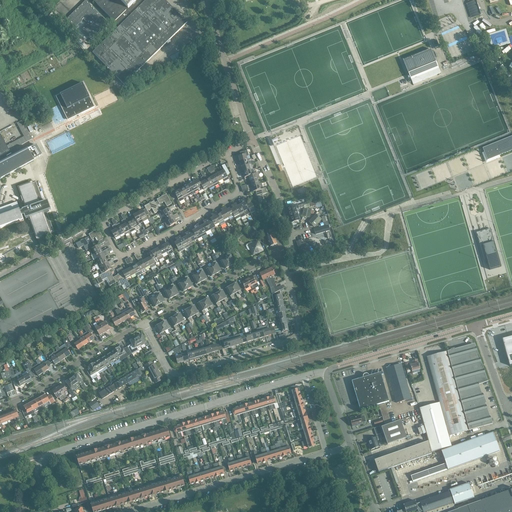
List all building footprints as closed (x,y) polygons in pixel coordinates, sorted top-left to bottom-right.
[(92,0),(114,23),(115,22),(118,25),(127,16),(129,18),(93,53),(124,85),(187,23),(164,0),(146,0),(146,1),(144,0),(92,0)] [(176,11),(180,14),(182,13),(183,14),(190,7),(185,2),(176,11)] [(432,54),(431,50),(403,61),(408,74),(411,81),(413,84),(425,79),(423,76),(427,74),(428,78),(440,73),(439,70),(435,59),(437,58),(435,53),(432,54)] [(81,114),(95,107),(83,83),(56,97),(67,120),(70,119),(72,118),(78,114),(78,115),(81,113),(81,114)] [(26,128),(22,121),(17,123),(24,137),(7,146),(0,133),(0,156),(9,152),(10,152),(32,139),(26,128)] [(487,160),(511,150),(511,136),(482,148),(487,160)] [(0,228),(19,221),(20,222),(24,221),(23,220),(30,218),(37,238),(54,232),(47,213),(49,212),(49,211),(51,210),(48,201),(46,201),(45,200),(43,201),(36,182),(19,188),(27,208),(20,211),(17,202),(0,208),(0,195),(0,196),(1,190),(0,186),(0,178),(33,161),(33,160),(42,155),(36,145),(28,150),(26,147),(0,160),(0,228)] [(240,162),(247,160),(246,157),(249,156),(247,151),(240,153),(241,156),(238,157),(240,162)] [(227,175),(229,174),(225,165),(220,168),(222,171),(219,173),(224,182),(229,179),(227,175)] [(253,169),(251,170),(243,172),(245,178),(249,177),(249,176),(252,175),(257,174),(256,172),(254,172),(253,169)] [(219,173),(214,176),(218,183),(220,185),(224,183),(224,182),(219,173)] [(258,179),(260,179),(258,173),(257,174),(252,175),(249,176),(249,177),(245,178),(244,178),(245,180),(249,179),(250,182),(258,179)] [(214,176),(210,178),(213,185),(218,183),(214,176)] [(210,178),(205,181),(209,188),(210,189),(214,187),(213,185),(210,178)] [(247,188),(252,187),(259,184),(258,179),(250,182),(251,185),(247,186),(247,188)] [(194,183),(198,191),(199,192),(203,189),(202,187),(200,184),(198,180),(194,183)] [(205,181),(200,184),(202,187),(203,189),(204,190),(209,188),(205,181)] [(189,185),(194,195),(196,194),(195,193),(198,191),(194,183),(189,185)] [(261,190),(263,189),(262,184),(259,184),(252,187),(247,188),(248,190),(252,189),(253,192),(255,191),(261,190)] [(184,188),(189,196),(192,195),(192,196),(194,195),(189,185),(184,188)] [(179,190),(184,199),(189,196),(184,188),(179,190)] [(266,188),(263,189),(261,190),(255,191),(258,202),(259,202),(264,200),(262,195),(267,193),(266,188)] [(184,200),(184,199),(179,190),(175,193),(179,199),(178,200),(180,202),(184,200)] [(155,203),(158,208),(161,207),(160,205),(164,202),(167,207),(172,204),(166,194),(157,200),(158,201),(155,203)] [(310,204),(313,203),(313,201),(311,201),(311,200),(313,200),(313,196),(305,198),(307,203),(307,205),(310,204)] [(240,206),(244,212),(248,210),(249,210),(246,205),(243,200),(241,201),(242,204),(240,206)] [(158,208),(155,203),(154,201),(144,206),(146,209),(143,210),(146,216),(149,214),(147,211),(152,209),(154,214),(159,211),(158,208)] [(251,203),(246,205),(249,210),(248,210),(251,215),(261,210),(258,205),(254,207),(251,203)] [(246,216),(244,212),(240,206),(238,207),(236,204),(234,205),(240,217),(241,218),(246,216)] [(240,217),(234,205),(231,207),(233,209),(231,211),(233,216),(234,218),(234,217),(236,220),(240,217)] [(291,223),(300,221),(295,205),(286,208),(291,223)] [(223,209),(229,218),(233,216),(231,211),(230,209),(227,210),(226,207),(223,209)] [(165,217),(172,213),(169,208),(159,214),(161,216),(163,214),(165,217)] [(229,218),(223,209),(221,210),(223,213),(220,214),(224,221),(229,218)] [(304,209),(302,216),(310,218),(311,214),(311,211),(304,209)] [(138,213),(143,222),(148,220),(146,216),(143,210),(138,213)] [(143,222),(138,213),(133,216),(133,215),(134,218),(135,219),(137,222),(139,225),(143,222)] [(164,223),(174,218),(172,213),(165,217),(166,219),(163,221),(164,223)] [(225,223),(224,221),(220,214),(218,215),(216,213),(214,214),(219,223),(221,226),(225,223)] [(219,223),(214,214),(212,215),(213,218),(211,219),(212,221),(211,221),(211,222),(212,221),(215,226),(219,223)] [(316,214),(308,222),(314,228),(322,220),(316,214)] [(174,218),(164,223),(167,228),(177,223),(174,218)] [(130,222),(135,230),(135,231),(140,228),(139,225),(137,222),(135,219),(130,222)] [(205,221),(211,230),(215,228),(215,226),(212,221),(211,222),(211,221),(209,222),(208,220),(205,221)] [(211,230),(205,221),(203,222),(205,225),(202,226),(206,233),(211,230)] [(126,224),(130,233),(135,230),(130,222),(126,224)] [(114,225),(116,229),(120,236),(125,234),(121,227),(119,224),(116,225),(116,224),(114,225)] [(121,227),(125,234),(125,235),(128,234),(129,235),(131,234),(130,233),(126,224),(121,227)] [(120,236),(116,229),(114,225),(112,226),(114,230),(111,232),(115,239),(120,236)] [(207,235),(206,233),(202,226),(200,228),(198,225),(196,226),(202,237),(207,235)] [(202,237),(196,226),(193,227),(195,230),(193,231),(194,233),(196,238),(197,240),(202,237)] [(254,226),(250,227),(254,236),(256,240),(260,238),(254,226)] [(316,235),(330,231),(328,226),(314,230),(316,235)] [(268,230),(270,236),(267,237),(271,247),(277,244),(273,235),(278,233),(276,227),(268,230)] [(100,245),(103,243),(105,242),(104,239),(98,229),(89,235),(91,240),(96,237),(99,242),(98,242),(100,245)] [(501,267),(490,229),(479,232),(487,259),(486,259),(490,270),(501,267)] [(188,233),(193,242),(197,240),(196,238),(194,233),(191,234),(190,232),(188,233)] [(193,242),(188,233),(185,234),(187,237),(184,238),(189,247),(194,245),(193,242)] [(89,244),(91,243),(88,237),(76,244),(79,249),(83,246),(86,251),(91,248),(89,244)] [(189,247),(184,238),(182,240),(180,237),(178,238),(184,250),(189,247)] [(184,250),(178,238),(176,239),(177,242),(175,244),(180,253),(184,250)] [(321,250),(319,248),(321,246),(318,244),(317,245),(311,239),(308,242),(318,253),(321,250)] [(262,251),(260,246),(258,242),(253,244),(252,242),(246,245),(246,246),(248,250),(249,250),(251,250),(253,255),(262,251)] [(103,243),(100,245),(92,249),(89,250),(92,255),(94,254),(101,250),(100,247),(104,245),(103,243)] [(163,246),(167,253),(168,255),(175,252),(171,245),(170,243),(168,244),(168,243),(163,246)] [(158,248),(162,255),(167,253),(163,246),(158,248)] [(154,251),(159,261),(164,258),(162,255),(158,248),(154,251)] [(97,259),(108,253),(107,251),(103,253),(101,250),(94,254),(97,259)] [(159,261),(154,251),(149,254),(149,253),(148,253),(151,258),(151,257),(153,260),(154,263),(159,261)] [(108,253),(97,259),(100,264),(106,260),(105,257),(109,255),(108,253)] [(146,260),(150,266),(151,268),(156,266),(154,263),(153,260),(151,257),(151,258),(148,253),(147,254),(149,258),(146,260)] [(226,259),(230,266),(233,265),(233,264),(235,263),(231,256),(230,254),(227,255),(229,258),(226,259)] [(141,262),(145,269),(150,266),(146,260),(143,261),(141,257),(139,258),(141,262)] [(141,262),(139,258),(137,259),(139,263),(137,265),(141,273),(144,272),(144,273),(146,272),(145,269),(141,262)] [(230,266),(226,259),(223,261),(222,258),(219,259),(221,262),(224,269),(226,268),(230,266)] [(100,270),(113,262),(112,260),(108,262),(106,260),(100,264),(97,265),(100,270)] [(210,264),(216,274),(219,272),(221,271),(217,264),(216,261),(210,264)] [(113,262),(100,270),(102,274),(105,273),(109,271),(112,269),(111,267),(114,265),(113,262)] [(130,263),(137,276),(137,277),(142,274),(141,273),(137,265),(134,266),(132,262),(130,263)] [(137,276),(130,263),(128,264),(130,269),(127,270),(131,277),(132,279),(137,276)] [(216,274),(210,264),(210,263),(209,264),(211,267),(209,268),(208,266),(205,267),(207,270),(210,276),(212,275),(212,276),(216,274)] [(131,277),(127,270),(124,272),(122,267),(120,269),(122,273),(122,274),(123,273),(126,280),(126,279),(131,277)] [(266,271),(276,293),(285,288),(283,285),(277,288),(272,276),(275,275),(272,268),(266,271)] [(198,274),(202,282),(205,280),(205,279),(207,278),(203,272),(202,269),(199,270),(201,273),(198,274)] [(113,278),(109,271),(105,273),(102,274),(99,276),(100,277),(96,279),(99,284),(106,280),(109,286),(116,283),(114,280),(113,279),(114,278),(113,278)] [(276,293),(266,271),(260,274),(263,281),(266,279),(271,289),(270,293),(271,295),(276,293)] [(122,273),(113,278),(114,278),(113,279),(114,280),(116,283),(117,282),(120,287),(124,285),(126,289),(130,287),(126,279),(126,280),(123,273),(122,274),(122,273)] [(202,282),(198,274),(195,276),(194,273),(191,274),(193,277),(196,284),(198,283),(198,284),(202,282)] [(154,278),(158,284),(160,289),(163,288),(157,277),(154,278)] [(184,282),(188,289),(191,287),(193,286),(189,279),(187,277),(185,278),(187,280),(184,282)] [(252,289),(254,293),(255,294),(257,293),(255,288),(254,285),(257,284),(255,280),(254,280),(253,277),(247,280),(251,287),(252,289)] [(245,290),(251,287),(247,280),(242,283),(244,286),(243,286),(245,290)] [(188,289),(184,282),(181,284),(179,281),(177,282),(179,285),(182,291),(184,290),(184,291),(188,289)] [(146,296),(145,294),(140,284),(137,285),(139,289),(138,290),(142,298),(146,296)] [(170,290),(174,297),(177,295),(177,294),(178,293),(175,287),(173,284),(171,285),(173,288),(170,290)] [(231,286),(235,293),(238,292),(240,295),(242,293),(240,291),(241,291),(237,284),(235,285),(235,284),(231,286)] [(235,293),(231,286),(228,288),(228,289),(227,290),(230,296),(232,299),(234,298),(233,295),(235,293)] [(174,297),(170,290),(167,291),(165,288),(163,290),(165,292),(164,292),(168,299),(170,298),(170,299),(174,297)] [(273,303),(283,301),(282,295),(281,295),(280,291),(272,295),(273,303)] [(130,298),(126,292),(123,293),(124,295),(123,295),(122,295),(118,297),(120,299),(123,297),(126,302),(127,301),(127,300),(130,298)] [(154,295),(159,305),(163,303),(163,302),(164,301),(161,294),(161,295),(159,292),(157,293),(157,292),(153,293),(154,295)] [(217,294),(221,301),(224,300),(226,302),(228,301),(226,298),(227,298),(223,292),(221,293),(221,292),(217,294)] [(221,301),(217,294),(214,296),(212,297),(216,304),(218,307),(220,305),(218,303),(221,301)] [(159,305),(154,295),(149,297),(150,300),(154,307),(156,306),(159,305)] [(143,299),(142,300),(141,297),(132,302),(136,308),(139,307),(141,311),(141,313),(143,314),(144,313),(144,312),(148,310),(146,306),(147,305),(143,299)] [(203,301),(207,309),(210,307),(211,310),(214,309),(212,306),(209,299),(207,300),(207,299),(203,301)] [(207,309),(203,301),(200,303),(200,304),(198,305),(202,311),(204,314),(206,313),(204,310),(207,309)] [(130,311),(126,313),(129,319),(136,315),(130,303),(127,305),(130,311)] [(189,309),(193,316),(196,315),(197,317),(200,316),(198,313),(195,307),(193,308),(193,307),(189,309)] [(129,319),(126,313),(122,315),(119,309),(115,311),(119,317),(122,322),(129,319)] [(193,316),(189,309),(186,311),(186,312),(184,312),(188,319),(189,322),(192,320),(190,318),(193,316)] [(122,322),(119,317),(116,319),(112,313),(109,315),(115,326),(122,322)] [(175,317),(179,324),(182,322),(183,325),(186,324),(184,321),(181,314),(179,315),(175,317)] [(179,324),(175,317),(172,318),(172,319),(170,320),(174,327),(175,329),(178,328),(176,325),(179,324)] [(100,325),(105,333),(110,329),(106,322),(100,325)] [(161,324),(165,331),(168,330),(169,333),(172,331),(170,329),(167,322),(165,323),(164,322),(161,324)] [(266,326),(262,327),(265,337),(271,335),(269,329),(267,322),(265,322),(266,326)] [(165,331),(161,324),(157,326),(158,327),(156,328),(160,334),(161,337),(164,336),(162,333),(165,331)] [(265,337),(262,327),(261,324),(259,325),(260,328),(259,328),(260,331),(257,331),(257,332),(259,339),(265,337)] [(83,335),(89,343),(94,339),(91,334),(93,332),(89,325),(86,327),(84,329),(86,332),(83,335)] [(105,333),(100,325),(95,328),(99,336),(105,333)] [(254,340),(252,334),(250,327),(247,328),(249,333),(246,334),(248,342),(254,340)] [(89,343),(83,335),(79,329),(77,330),(81,336),(78,338),(80,341),(83,346),(89,343)] [(102,340),(113,334),(111,330),(100,337),(102,340)] [(239,334),(242,344),(248,342),(246,334),(244,330),(242,330),(243,333),(239,334)] [(242,344),(239,334),(234,336),(234,337),(237,346),(242,344)] [(148,341),(146,342),(142,335),(139,336),(137,337),(136,338),(140,345),(144,344),(145,346),(149,344),(148,341)] [(231,347),(228,338),(227,336),(219,339),(220,344),(222,350),(225,349),(231,347)] [(511,365),(511,336),(502,339),(509,366),(511,365)] [(228,338),(231,347),(237,346),(234,337),(228,338)] [(137,348),(141,346),(140,345),(136,338),(135,338),(133,339),(130,341),(132,344),(127,347),(132,354),(138,350),(137,348)] [(59,348),(66,358),(71,354),(67,349),(71,346),(67,339),(64,342),(65,344),(59,348)] [(83,346),(80,341),(74,344),(78,350),(83,346)] [(218,351),(221,350),(219,344),(216,345),(213,346),(213,344),(210,345),(212,353),(218,351)] [(187,354),(189,360),(190,360),(190,361),(195,360),(193,352),(191,346),(189,346),(188,347),(190,353),(187,354)] [(447,352),(468,431),(491,424),(484,404),(485,403),(482,394),(480,394),(477,384),(486,381),(474,346),(448,353),(448,352),(447,352),(447,351),(447,352)] [(66,358),(59,348),(58,347),(55,349),(57,351),(55,353),(60,362),(66,358)] [(127,356),(131,354),(126,348),(123,350),(121,351),(119,347),(117,349),(116,348),(115,349),(114,350),(114,351),(120,361),(121,360),(123,359),(124,359),(127,356)] [(183,362),(181,355),(180,350),(178,347),(172,350),(173,351),(174,353),(174,354),(178,353),(179,356),(176,357),(178,364),(183,362)] [(201,358),(201,357),(199,350),(193,352),(195,360),(201,358)] [(112,352),(108,354),(115,364),(116,366),(118,364),(121,362),(120,361),(114,351),(112,352)] [(448,436),(468,431),(447,352),(427,357),(439,403),(419,408),(421,414),(431,452),(451,446),(448,436)] [(60,362),(55,353),(54,353),(52,354),(53,354),(49,357),(50,358),(47,359),(51,365),(54,363),(55,365),(60,362)] [(112,366),(115,364),(108,354),(103,358),(109,367),(110,366),(109,364),(110,364),(112,366)] [(103,358),(98,361),(104,371),(107,369),(106,366),(107,366),(108,368),(109,367),(103,358)] [(38,364),(44,373),(49,369),(48,368),(51,366),(48,361),(42,365),(39,359),(36,361),(38,364)] [(412,372),(420,369),(418,363),(417,360),(412,361),(413,364),(410,365),(412,372)] [(44,373),(38,364),(35,366),(33,367),(28,361),(26,363),(26,364),(34,376),(37,374),(38,376),(44,373)] [(100,376),(102,378),(105,383),(107,382),(104,377),(102,374),(101,373),(104,371),(98,361),(94,363),(92,364),(99,374),(100,376)] [(161,381),(159,378),(161,377),(155,364),(153,365),(151,362),(145,365),(147,368),(148,368),(156,383),(161,381)] [(23,377),(26,383),(32,380),(31,378),(34,376),(26,364),(23,366),(28,374),(23,377)] [(92,364),(90,364),(90,365),(90,366),(87,367),(89,371),(88,372),(90,376),(93,380),(94,379),(96,382),(99,381),(97,378),(100,376),(99,374),(92,364)] [(396,403),(411,399),(401,364),(386,368),(396,403)] [(143,379),(141,375),(138,370),(132,373),(137,382),(143,379)] [(137,382),(132,373),(124,378),(127,384),(128,383),(130,387),(137,382)] [(360,410),(389,402),(380,373),(369,376),(369,375),(368,374),(366,374),(364,375),(363,376),(363,377),(363,378),(352,381),(360,410)] [(23,377),(21,374),(19,376),(14,375),(11,376),(13,382),(15,381),(19,388),(21,386),(26,383),(23,377)] [(84,383),(83,384),(77,374),(74,376),(72,377),(72,378),(71,378),(77,386),(80,384),(84,389),(87,387),(84,383)] [(71,378),(71,379),(70,378),(69,379),(69,380),(66,382),(71,389),(68,391),(73,399),(73,398),(75,401),(78,399),(76,397),(76,396),(74,392),(79,389),(77,386),(71,378)] [(127,384),(124,378),(118,382),(122,387),(127,384)] [(122,387),(118,382),(109,388),(112,393),(122,387)] [(65,394),(68,392),(63,384),(62,385),(61,384),(60,385),(60,386),(57,388),(66,402),(69,400),(67,397),(65,394)] [(64,403),(66,402),(57,388),(55,389),(54,389),(53,390),(53,391),(52,391),(57,399),(60,397),(62,400),(64,403)] [(112,393),(109,388),(104,391),(108,396),(112,393)] [(288,397),(300,394),(299,389),(291,391),(292,393),(287,394),(288,397)] [(108,396),(104,391),(99,394),(102,399),(108,396)] [(45,407),(55,402),(54,401),(51,394),(47,397),(46,395),(43,396),(40,397),(41,398),(40,398),(45,407)] [(269,397),(273,410),(274,412),(277,411),(276,409),(275,409),(274,404),(277,403),(275,396),(274,397),(273,397),(269,398),(269,397)] [(273,410),(269,397),(264,399),(267,406),(269,406),(270,411),(273,410)] [(40,410),(45,407),(40,398),(38,399),(37,399),(35,400),(35,401),(40,410)] [(89,406),(91,412),(100,410),(98,408),(100,407),(95,400),(88,404),(90,406),(89,406)] [(34,413),(40,410),(35,401),(32,402),(30,403),(30,404),(29,404),(34,413)] [(34,413),(29,404),(27,405),(24,406),(24,407),(25,410),(22,411),(25,418),(31,415),(36,423),(38,421),(34,413)] [(385,425),(391,423),(385,404),(379,406),(385,425)] [(239,407),(241,414),(243,414),(244,418),(245,423),(248,422),(247,418),(243,406),(239,407)] [(239,415),(241,414),(239,407),(234,409),(235,410),(233,410),(232,412),(233,414),(234,415),(236,415),(239,423),(241,422),(239,415)] [(293,415),(305,412),(304,407),(297,409),(297,411),(293,412),(293,415)] [(21,413),(18,414),(16,410),(13,412),(13,411),(11,412),(10,413),(14,422),(20,420),(21,420),(24,419),(21,413)] [(219,413),(221,420),(223,420),(224,423),(227,422),(226,419),(229,418),(228,414),(225,415),(224,412),(219,413)] [(305,412),(293,415),(294,417),(299,416),(300,421),(304,420),(303,419),(305,418),(305,417),(307,416),(306,412),(305,412)] [(5,415),(7,421),(10,420),(11,423),(12,423),(13,426),(15,425),(14,422),(10,413),(5,415)] [(218,427),(214,415),(209,416),(211,423),(214,422),(215,427),(218,427)] [(280,417),(280,416),(275,418),(277,422),(278,426),(283,424),(284,423),(282,416),(280,417)] [(297,427),(309,424),(308,422),(309,422),(307,416),(305,417),(305,418),(303,419),(304,420),(300,421),(301,423),(296,424),(297,427)] [(362,424),(362,423),(366,422),(364,416),(360,417),(360,416),(350,418),(352,427),(362,424)] [(208,429),(205,418),(200,419),(202,426),(204,425),(205,430),(208,429)] [(199,432),(195,421),(190,422),(192,429),(193,434),(199,432)] [(407,438),(401,421),(381,427),(387,445),(407,438)] [(189,435),(186,423),(180,425),(182,432),(185,431),(186,436),(189,435)] [(182,432),(180,425),(176,426),(176,428),(174,428),(174,430),(175,432),(176,433),(178,432),(180,438),(182,437),(181,433),(182,432)] [(376,435),(380,434),(382,439),(384,438),(380,426),(374,428),(376,435)] [(300,436),(312,433),(310,428),(303,430),(303,432),(299,433),(300,436)] [(424,428),(416,430),(419,441),(427,439),(424,428)] [(149,434),(152,443),(170,438),(168,429),(149,434)] [(234,431),(237,439),(243,437),(241,429),(234,431)] [(446,463),(448,470),(499,452),(493,433),(441,451),(446,463)] [(152,443),(149,434),(131,440),(134,449),(152,443)] [(378,436),(376,437),(367,440),(369,446),(370,449),(371,450),(371,449),(371,450),(375,448),(379,446),(377,441),(379,440),(378,436)] [(302,445),(314,442),(313,437),(305,439),(306,441),(301,442),(302,445)] [(283,443),(286,455),(291,454),(289,446),(286,447),(284,439),(282,440),(283,443)] [(134,449),(131,440),(128,441),(120,443),(113,445),(116,454),(134,449)] [(374,460),(378,472),(432,454),(428,442),(375,460),(374,460)] [(116,454),(113,445),(94,451),(97,460),(116,454)] [(263,449),(267,461),(272,460),(270,452),(268,448),(266,449),(265,445),(263,446),(264,449),(263,449)] [(281,457),(279,449),(277,450),(276,446),(273,446),(277,458),(281,457)] [(178,456),(184,454),(181,447),(175,448),(178,456)] [(97,460),(94,451),(76,456),(79,466),(97,460)] [(262,463),(260,455),(258,456),(256,451),(254,452),(257,464),(262,463)] [(246,467),(244,459),(243,459),(242,455),(236,456),(238,461),(241,468),(246,467)] [(238,461),(234,462),(233,457),(231,458),(235,470),(241,468),(238,461)] [(216,464),(219,476),(224,474),(224,473),(226,472),(225,466),(222,467),(221,462),(216,464)] [(446,463),(411,476),(413,482),(448,470),(446,463)] [(214,477),(212,470),(210,470),(209,466),(206,467),(210,479),(214,477)] [(195,483),(193,476),(191,476),(190,472),(192,471),(190,467),(187,468),(188,472),(187,473),(190,485),(195,483)] [(205,480),(203,473),(200,473),(199,469),(196,470),(200,482),(205,480)] [(225,475),(198,482),(199,485),(226,478),(225,475)] [(164,483),(167,492),(185,486),(182,477),(164,483)] [(146,488),(149,497),(167,492),(164,483),(146,488)] [(451,511),(455,511),(453,505),(474,498),(469,483),(448,491),(449,493),(420,503),(417,504),(415,501),(404,505),(405,510),(398,511),(410,511),(417,510),(418,511),(421,511),(423,511),(451,511)] [(128,494),(130,503),(149,497),(146,488),(128,494)] [(511,511),(511,489),(455,511),(451,511),(511,511)] [(109,499),(112,508),(130,503),(128,494),(109,499)] [(99,511),(112,508),(109,499),(91,505),(93,511),(99,511)]
